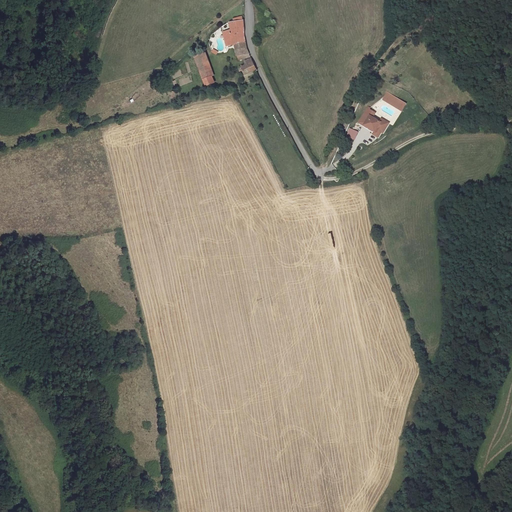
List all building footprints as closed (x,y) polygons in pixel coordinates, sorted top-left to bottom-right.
[(234,43),(245,39),(245,36),(245,25),(245,18),(243,18),(242,14),(234,16),(235,20),(230,21),(232,29),(224,31),(227,45),(234,43)] [(245,39),(234,43),(236,48),(247,45),(245,39)] [(247,48),(247,45),(236,48),(237,57),(246,55),(247,58),(243,59),(245,64),(238,66),(240,68),(238,68),(240,73),(243,71),(244,73),(255,68),(247,48)] [(197,55),(206,78),(215,74),(218,73),(209,51),(197,55)] [(218,81),(215,74),(206,78),(209,85),(218,81)] [(382,101),(403,112),(408,103),(386,92),(382,101)] [(368,111),(360,125),(376,135),(381,126),(370,119),(373,114),(368,111)]
